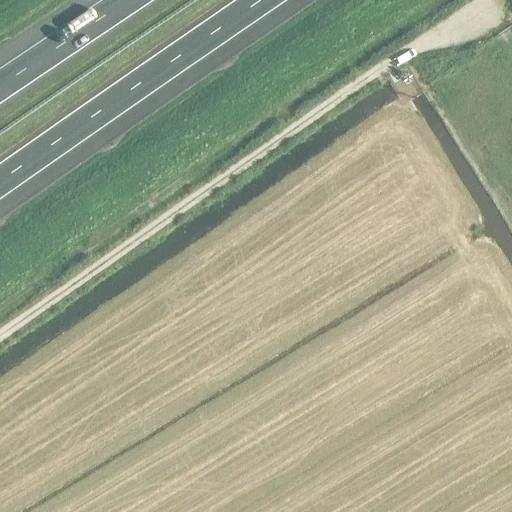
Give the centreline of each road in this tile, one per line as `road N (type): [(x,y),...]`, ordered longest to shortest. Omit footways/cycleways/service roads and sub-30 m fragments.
road 1 (track): [(0,337),(392,62),(498,0)]
road 2 (motorway): [(0,182),(260,0)]
road 3 (motorway): [(123,0),(0,83)]
